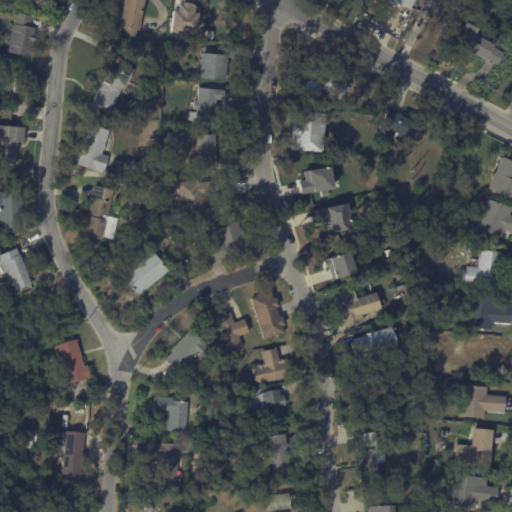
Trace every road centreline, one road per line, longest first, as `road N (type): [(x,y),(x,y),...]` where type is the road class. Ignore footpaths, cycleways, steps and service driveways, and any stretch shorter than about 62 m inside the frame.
road 1 (residential): [(108,511),(125,351),(83,300),(46,227),(62,34),(81,0)]
road 2 (residential): [(333,511),(323,364),(289,264),(263,143),(284,0)]
road 3 (tertiary): [(283,2),(511,130)]
road 4 (residential): [(125,351),(199,291),(289,264)]
